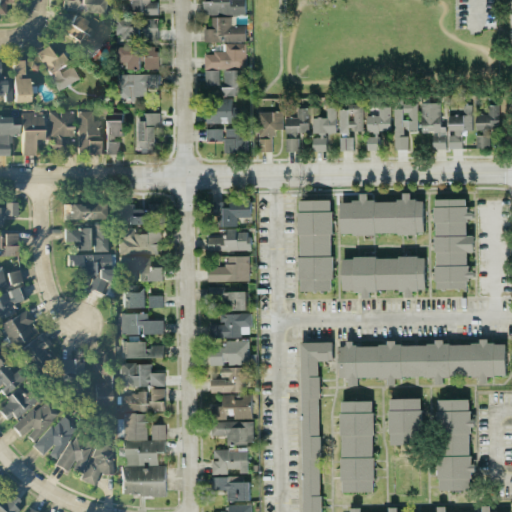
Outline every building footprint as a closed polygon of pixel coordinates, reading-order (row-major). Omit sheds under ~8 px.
[(0,0),(0,15),(5,15),(5,4),(12,4),(11,0),(0,0)] [(105,12),(105,0),(63,0),(63,11),(105,12)] [(149,0),(121,0),(122,14),(157,13),(157,1),(150,2),(149,0)] [(244,0),(210,0),(210,1),(203,1),(204,15),(245,14),(244,0)] [(99,22),(94,30),(86,25),(87,22),(73,14),(62,33),(94,52),(109,28),(99,22)] [(245,25),(235,25),(235,17),(211,17),(211,29),(204,29),(204,42),(222,42),(245,42),(245,25)] [(139,40),(139,31),(144,31),(144,40),(157,40),(157,19),(115,19),(115,39),(139,40)] [(225,43),(225,52),(203,53),(205,85),(219,85),(218,68),(246,68),(245,42),(225,43)] [(79,78),(70,64),(69,65),(62,53),(54,58),(48,46),(36,53),(57,91),(79,78)] [(140,69),(139,57),(144,57),(144,69),(158,69),(157,47),(119,48),(119,69),(140,69)] [(29,102),(29,77),(24,77),(24,61),(12,61),(13,102),(29,102)] [(245,95),(246,70),(223,70),(222,95),(245,95)] [(158,88),(158,74),(119,74),(119,96),(146,96),(146,88),(158,88)] [(2,102),(11,102),(10,78),(0,78),(0,96),(2,96),(2,102)] [(206,123),(224,123),(240,123),(240,115),(231,114),(231,100),(207,99),(206,123)] [(445,149),(445,126),(439,126),(439,102),(420,103),(421,132),(432,132),(432,149),(445,149)] [(405,149),(405,126),(408,126),(408,130),(417,130),(416,103),(393,104),(393,150),(405,149)] [(362,130),(362,104),(349,104),(349,131),(362,130)] [(447,115),(448,149),(461,148),(461,130),(471,130),(471,104),(462,105),(462,115),(447,115)] [(499,105),(487,105),(486,114),(475,114),(474,130),(498,130),(499,105)] [(335,133),(335,107),(326,107),(326,118),(312,118),(312,132),(335,133)] [(366,115),(366,134),(367,134),(366,150),(378,150),(378,130),(389,130),(390,107),(378,107),(378,115),(366,115)] [(308,132),(308,108),(296,108),(296,117),(284,117),(285,133),(308,132)] [(338,133),(347,133),(348,110),(339,110),(338,133)] [(282,111),(257,112),(258,152),(273,152),(272,129),(282,129),(282,111)] [(73,112),(50,112),(49,146),(63,147),(64,136),(72,137),(73,112)] [(99,155),(99,121),(92,121),(92,112),(77,112),(78,155),(99,155)] [(122,112),(106,113),(106,155),(118,155),(118,136),(122,136),(122,112)] [(20,113),(21,156),(34,156),(34,139),(43,139),(42,113),(20,113)] [(159,113),(138,113),(139,147),(149,147),(149,153),(159,153),(159,142),(155,143),(154,128),(159,128),(159,113)] [(18,126),(9,126),(9,117),(0,117),(0,155),(10,156),(9,134),(18,134),(18,126)] [(223,153),(247,153),(247,139),(241,139),(241,129),(224,128),(223,153)] [(206,142),(222,142),(222,129),(205,129),(206,142)] [(312,136),(312,151),(326,151),(325,136),(312,136)] [(352,150),(352,137),(339,137),(339,150),(352,150)] [(298,138),(285,138),(285,151),(298,151),(298,138)] [(423,200),(410,200),(410,193),(402,193),(402,200),(367,201),(367,194),(360,194),(360,201),(340,202),(341,235),(424,233),(423,200)] [(435,289),(467,288),(467,279),(470,279),(470,253),(473,253),(473,235),(466,236),(466,219),(473,219),(472,212),(466,212),(466,199),(434,199),(435,289)] [(298,200),(299,291),(333,291),(331,200),(298,200)] [(0,226),(1,227),(1,217),(16,216),(16,203),(3,203),(3,208),(0,207),(0,226)] [(63,205),(63,220),(106,219),(105,203),(63,205)] [(118,225),(150,224),(150,215),(159,214),(158,203),(147,204),(147,209),(133,209),(133,203),(118,203),(118,225)] [(216,226),(237,224),(236,217),(250,217),(250,204),(216,205),(216,226)] [(88,229),(64,228),(64,242),(77,242),(77,250),(88,251),(88,229)] [(160,254),(159,233),(135,233),(135,228),(122,229),(122,238),(117,239),(118,255),(160,254)] [(248,230),(224,230),(225,237),(207,237),(208,251),(249,250),(248,230)] [(0,256),(16,257),(17,236),(0,235),(0,256)] [(92,252),(106,252),(106,236),(93,236),(92,252)] [(67,255),(67,266),(81,266),(81,275),(90,275),(90,291),(102,291),(102,282),(111,282),(111,254),(67,255)] [(248,256),(223,256),(223,266),(207,266),(207,281),(249,281),(248,256)] [(425,257),(342,257),(342,291),(361,291),(361,297),(369,298),(369,290),(404,290),(404,297),(412,297),(412,290),(425,290),(425,257)] [(119,281),(162,281),(162,267),(149,267),(148,258),(118,258),(119,281)] [(21,282),(18,271),(5,273),(8,285),(21,282)] [(144,308),(144,286),(122,285),(122,308),(144,308)] [(246,310),(246,292),(223,291),(223,287),(208,286),(208,300),(221,300),(221,310),(246,310)] [(0,318),(15,312),(12,305),(22,300),(17,287),(0,294),(0,318)] [(149,295),(149,307),(161,307),(161,296),(149,295)] [(32,324),(34,323),(26,310),(0,324),(0,325),(12,347),(37,334),(32,324)] [(120,334),(138,334),(138,325),(143,325),(143,334),(162,334),(162,320),(147,320),(147,313),(119,313),(120,334)] [(250,314),(220,313),(220,326),(214,326),(214,336),(249,337),(250,314)] [(49,357),(43,351),(51,343),(40,332),(18,353),(34,371),(49,357)] [(506,343),(488,343),(443,343),(443,339),(434,339),(434,343),(386,343),(386,344),(338,344),(338,378),(348,378),(348,385),(358,385),(358,378),(386,378),(386,385),(395,385),(395,378),(442,378),(442,377),(479,377),(479,383),(487,383),(487,376),(506,376),(506,343)] [(249,364),(248,340),(223,341),(223,348),(210,348),(210,365),(225,365),(249,364)] [(302,511),(320,511),(319,361),(333,361),(332,342),(300,342),(302,511)] [(162,343),(121,343),(121,358),(162,357),(162,343)] [(111,405),(110,357),(96,357),(96,383),(94,383),(95,406),(111,405)] [(163,385),(163,372),(150,372),(150,363),(120,363),(121,387),(163,385)] [(0,391),(4,396),(23,380),(17,372),(13,376),(3,364),(0,367),(0,391)] [(210,392),(244,391),(243,380),(253,380),(253,367),(221,367),(221,379),(210,379),(210,392)] [(0,405),(0,413),(9,423),(33,401),(20,387),(0,405)] [(163,391),(120,392),(120,411),(163,411),(163,391)] [(233,418),(251,418),(251,396),(233,396),(233,394),(222,394),(222,406),(216,406),(216,415),(227,415),(227,410),(233,410),(233,418)] [(388,444),(421,444),(421,399),(388,398),(388,444)] [(21,438),(26,434),(32,441),(59,416),(44,399),(13,428),(21,438)] [(471,490),(471,464),(470,464),(470,427),(474,427),(474,418),(469,418),(469,399),(439,399),(438,490),(471,490)] [(372,401),(340,401),(341,492),(373,492),(372,401)] [(34,449),(44,456),(47,453),(55,459),(78,429),(59,415),(34,449)] [(210,422),(210,436),(226,435),(226,444),(253,443),(253,421),(210,422)] [(70,469),(82,473),(92,444),(70,436),(58,468),(69,472),(70,469)] [(89,483),(96,482),(96,475),(112,475),(111,439),(88,439),(89,483)] [(227,473),(227,469),(240,468),(240,473),(247,473),(246,448),(212,449),(212,473),(227,473)] [(227,501),(249,500),(249,477),(211,477),(212,490),(227,490),(227,501)] [(0,511),(15,511),(23,503),(9,492),(0,502),(0,511)]
